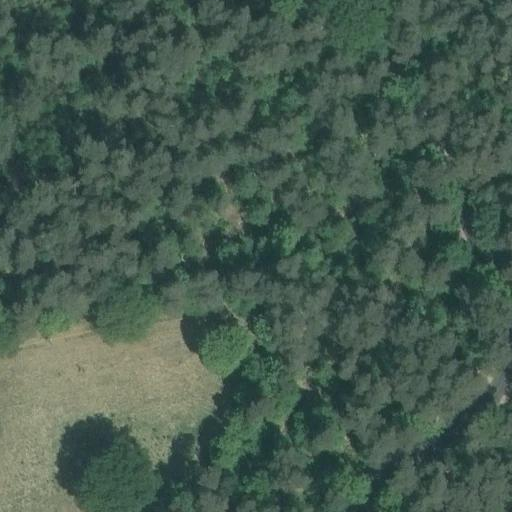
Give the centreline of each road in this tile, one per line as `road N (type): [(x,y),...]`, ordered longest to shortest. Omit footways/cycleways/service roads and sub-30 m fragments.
road 1 (unclassified): [(511,335),(501,281),(353,0)]
road 2 (unclassified): [(369,511),(389,481),(497,387),(511,340)]
